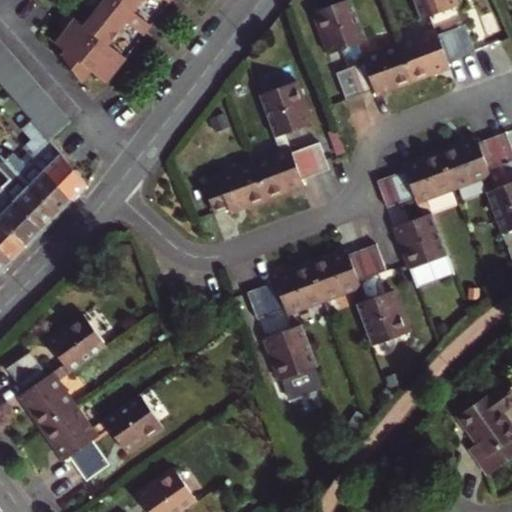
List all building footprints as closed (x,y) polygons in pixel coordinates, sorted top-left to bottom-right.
[(106,83),(150,28),(171,0),(104,0),(83,27),(74,21),(56,44),(66,52),(62,57),(79,80),(91,72),(106,83)] [(366,35),(352,0),(332,0),(314,7),(330,48),(356,39),(366,35)] [(414,0),(420,15),(428,12),(457,0),(414,0)] [(375,91),(412,77),(448,63),(446,58),(474,47),(464,20),(436,31),(434,25),(361,53),(363,58),(337,68),(347,95),(374,85),(375,91)] [(69,124),(0,39),(0,81),(31,119),(31,120),(40,130),(48,141),(69,124)] [(296,78),(259,92),(275,135),(312,121),(296,78)] [(29,155),(33,159),(70,200),(84,185),(48,141),(40,130),(31,120),(31,119),(20,129),(36,148),(29,155)] [(418,200),(455,186),(492,172),(489,166),(511,157),(511,142),(506,128),(479,139),(478,135),(403,163),(404,167),(377,178),(387,205),(415,194),(418,200)] [(228,211),(265,196),(303,182),(301,176),(328,165),(318,138),(291,149),(289,144),(214,172),(216,177),(202,183),(212,210),(226,205),(228,211)] [(33,159),(17,173),(55,215),(70,200),(33,159)] [(55,215),(17,173),(2,187),(41,230),(55,215)] [(511,179),(497,185),(486,189),(502,231),(511,227),(511,179)] [(41,230),(2,187),(0,185),(0,219),(25,247),(41,230)] [(433,209),(423,213),(394,224),(415,281),(454,266),(433,209)] [(0,251),(10,262),(25,247),(0,219),(0,251)] [(285,313),(360,284),(358,278),(386,267),(376,241),(347,251),(345,246),(270,274),(272,280),(246,290),(256,317),(282,307),(285,313)] [(0,251),(0,272),(10,262),(0,251)] [(356,301),(371,342),(409,328),(393,287),(356,301)] [(44,337),(61,360),(68,371),(105,345),(81,311),(44,337)] [(279,377),(317,363),(301,321),(263,336),(279,377)] [(109,463),(101,452),(93,440),(98,437),(74,404),(49,369),(44,372),(28,350),(6,366),(23,388),(17,392),(66,460),(71,457),(87,479),(109,463)] [(498,387),(446,423),(466,451),(457,457),(476,483),(511,458),(511,449),(492,420),(511,407),(498,387)] [(138,392),(102,418),(126,451),(162,425),(138,392)] [(152,511),(179,511),(199,498),(175,465),(138,492),(152,511)]
